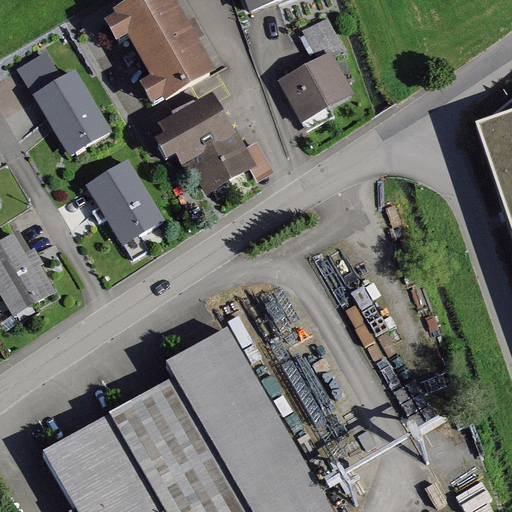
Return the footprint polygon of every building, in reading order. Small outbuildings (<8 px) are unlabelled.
[(210,82),(163,0),(156,0),(109,27),(157,112),(210,82)] [(244,0),(251,18),(302,0),(244,0)] [(322,68),(284,90),(306,129),(354,101),(332,64),(352,52),(336,25),(307,42),(322,68)] [(52,63),(23,80),(76,166),(116,142),(78,81),(68,88),(52,63)] [(191,164),(233,141),(213,104),(163,131),(184,168),(191,164)] [(511,122),(474,135),(511,243),(511,122)] [(233,141),(191,164),(208,194),(249,171),(233,141)] [(128,170),(88,195),(126,253),(166,228),(128,170)] [(22,238),(0,251),(0,293),(17,323),(58,299),(22,238)] [(325,511),(228,340),(168,374),(176,386),(43,461),(72,511),(325,511)]
